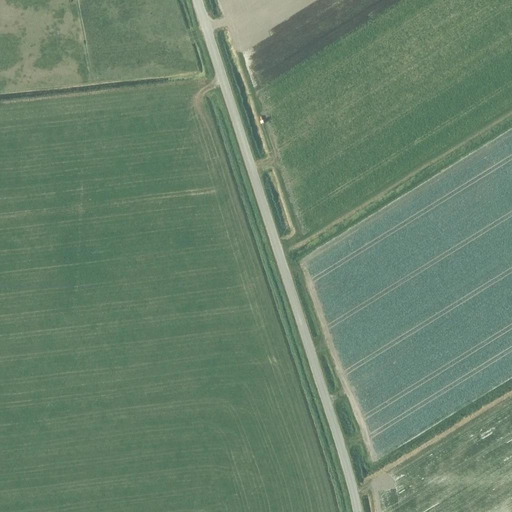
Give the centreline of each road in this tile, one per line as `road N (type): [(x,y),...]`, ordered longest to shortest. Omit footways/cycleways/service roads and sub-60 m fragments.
road 1 (unclassified): [(358,511),(197,0)]
road 2 (track): [(511,403),(355,494)]
